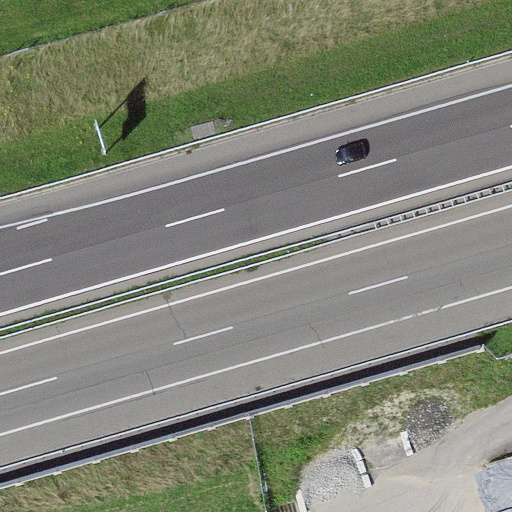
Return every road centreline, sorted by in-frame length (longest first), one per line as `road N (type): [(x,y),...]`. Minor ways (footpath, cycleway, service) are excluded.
road 1 (motorway): [(511,125),(0,273)]
road 2 (motorway): [(0,395),(511,249)]
